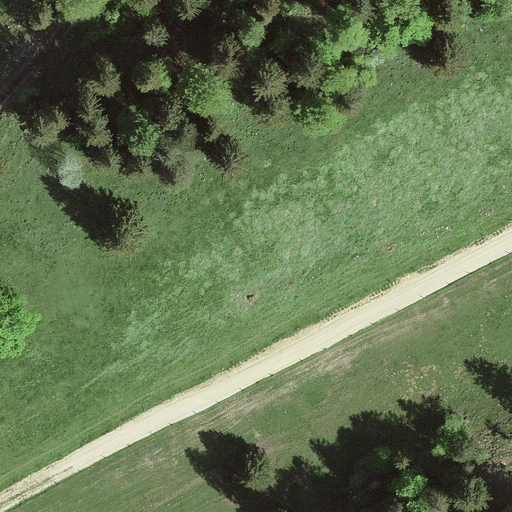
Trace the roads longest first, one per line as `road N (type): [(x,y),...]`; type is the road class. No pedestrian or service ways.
road 1 (track): [(0,511),(511,245)]
road 2 (track): [(93,0),(0,101)]
